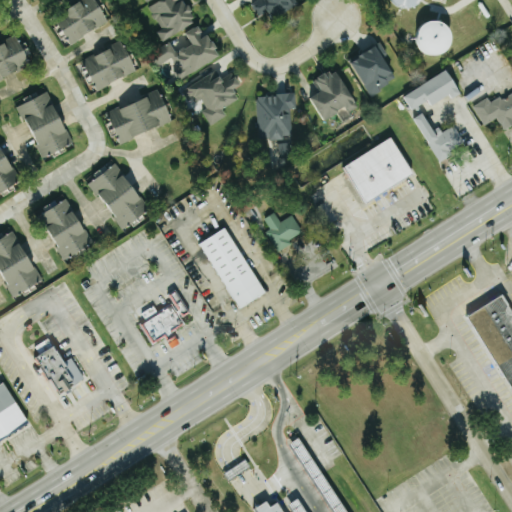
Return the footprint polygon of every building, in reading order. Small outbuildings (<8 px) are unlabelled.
[(89,0),(58,15),(71,42),(111,24),(99,0),(89,0)] [(161,0),(150,6),(162,30),(159,32),(163,41),(199,23),(187,0),(161,0)] [(259,0),(252,4),(260,17),(270,12),(274,19),(299,6),(295,0),(259,0)] [(182,79),(222,58),(205,24),(188,32),(194,44),(179,53),(173,43),(161,49),(164,54),(156,58),(160,66),(171,60),(182,79)] [(0,79),(37,64),(30,47),(24,49),(19,36),(0,44),(0,79)] [(139,71),(125,41),(86,60),(100,89),(139,71)] [(353,61),(371,95),(400,79),(382,45),(353,61)] [(327,120),(349,107),(352,111),(361,106),(339,68),(315,81),(322,93),(314,97),(327,120)] [(463,91),(452,70),(405,95),(413,111),(430,101),(433,107),(463,91)] [(211,126),(228,117),(224,108),(241,100),(235,89),(241,86),(235,72),(223,78),(220,71),(187,87),(194,101),(202,97),(208,109),(204,111),(211,126)] [(51,91),(41,96),(39,92),(25,99),(27,103),(18,108),(25,121),(30,118),(42,143),(38,145),(44,159),(75,145),(51,91)] [(260,139),(295,138),(294,109),(297,109),(296,94),(258,96),(260,139)] [(506,130),(511,126),(511,94),(503,100),(501,97),(492,102),(489,97),(474,106),(486,126),(499,118),(506,130)] [(467,144),(456,125),(440,134),(427,112),(415,119),(440,160),(467,144)] [(368,204),(417,173),(395,137),(346,167),(368,204)] [(0,194),(22,183),(0,139),(0,194)] [(90,183),(98,196),(104,192),(119,217),(117,218),(123,229),(151,212),(121,164),(90,183)] [(42,215),(68,260),(96,245),(70,199),(42,215)] [(294,215),(282,222),(276,212),(265,219),(272,229),(267,232),(279,252),(293,243),(291,240),(304,232),(294,215)] [(202,242),(238,311),(267,295),(231,227),(202,242)] [(45,281),(16,230),(6,236),(5,235),(0,237),(0,264),(11,284),(8,286),(15,298),(45,281)] [(156,343),(186,323),(182,317),(191,312),(178,292),(170,297),(174,303),(159,312),(155,306),(139,317),(156,343)] [(476,313),(511,377),(511,293),(476,313)] [(75,358),(66,362),(59,346),(41,355),(59,394),(86,381),(75,358)] [(0,388),(0,441),(31,425),(8,384),(0,388)] [(253,470),(247,457),(224,467),(230,480),(253,470)] [(293,504),(297,511),(310,511),(302,498),(293,504)] [(287,511),(282,502),(273,507),(270,501),(260,507),(263,511),(287,511)]
